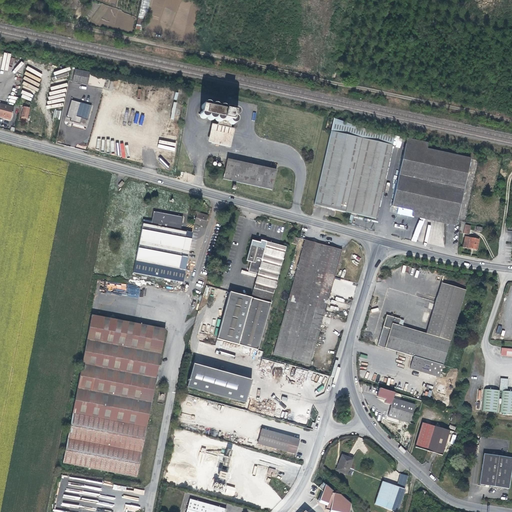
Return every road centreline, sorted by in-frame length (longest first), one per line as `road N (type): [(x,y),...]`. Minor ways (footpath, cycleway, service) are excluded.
road 1 (track): [(511,120),(0,8)]
road 2 (unclassified): [(148,511),(182,316),(221,196)]
road 3 (tertiary): [(221,196),(0,135)]
road 4 (unclassified): [(330,399),(444,497),(500,511)]
road 5 (unclassified): [(381,240),(330,399)]
road 6 (tertiary): [(381,240),(221,196)]
road 7 (tertiary): [(511,269),(381,240)]
road 8 (unclassified): [(330,399),(299,492),(280,511)]
